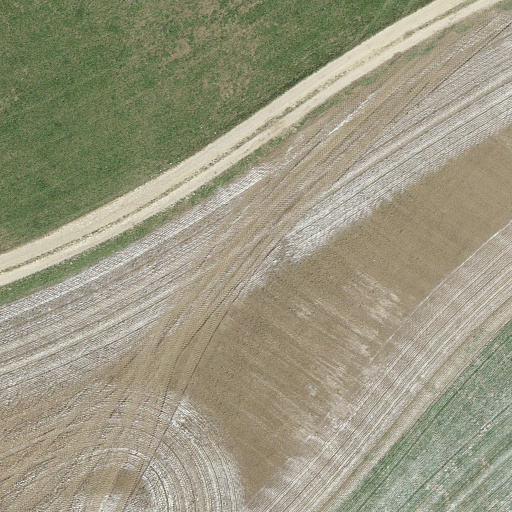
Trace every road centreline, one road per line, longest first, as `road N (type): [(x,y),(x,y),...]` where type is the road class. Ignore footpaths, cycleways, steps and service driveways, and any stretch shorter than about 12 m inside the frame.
road 1 (track): [(0,285),(64,264),(495,0)]
road 2 (track): [(352,82),(202,317),(124,511)]
